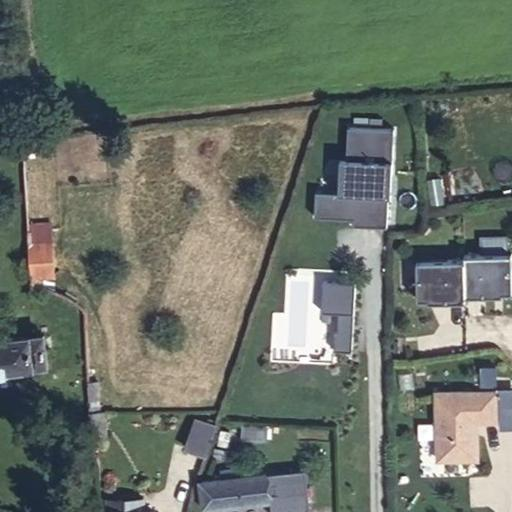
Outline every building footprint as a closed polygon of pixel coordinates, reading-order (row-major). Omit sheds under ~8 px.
[(392,127),(347,125),(345,192),(316,191),(315,216),(354,217),(354,224),(387,225),(389,173),(391,173),(392,127)] [(28,230),(31,278),(54,276),(52,229),(28,230)] [(465,253),(466,294),(485,293),(485,288),(503,288),(503,290),(511,290),(511,252),(509,252),(509,234),(483,235),(484,253),(465,253)] [(466,294),(465,253),(465,251),(417,252),(418,297),(429,297),(429,295),(447,294),(447,299),(466,299),(466,294)] [(43,286),(55,291),(54,276),(31,278),(32,286),(43,286)] [(0,372),(10,371),(10,369),(48,364),(45,334),(8,338),(6,326),(0,326),(0,372)] [(88,381),(89,399),(99,398),(99,380),(88,381)] [(436,389),(437,459),(477,459),(477,420),(497,419),(496,388),(436,389)] [(90,412),(92,435),(107,434),(106,411),(90,412)] [(217,425),(197,419),(188,447),(207,453),(217,425)] [(201,482),(205,508),(271,500),(272,511),(306,511),(309,511),(304,469),(239,477),(238,468),(223,470),(224,479),(201,482)] [(133,511),(133,499),(109,499),(108,511),(133,511)] [(143,511),(144,499),(133,499),(133,511),(143,511)]
